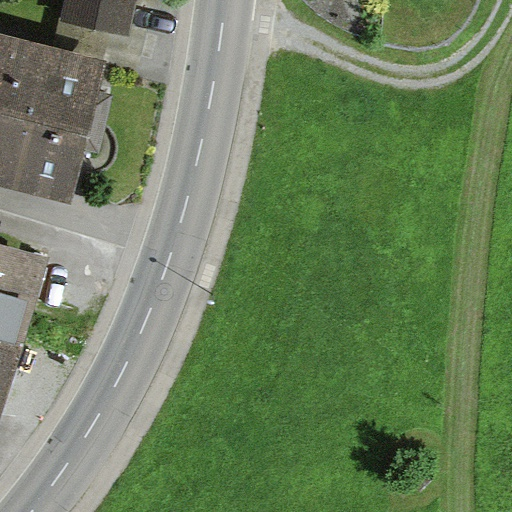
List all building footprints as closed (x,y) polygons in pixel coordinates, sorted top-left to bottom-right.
[(120,0),(58,0),(55,14),(116,26),(120,0)] [(0,135),(26,34),(0,27),(0,135)] [(26,34),(0,135),(0,157),(62,173),(93,51),(26,34)] [(0,319),(15,324),(37,247),(0,236),(0,319)] [(0,375),(15,324),(0,319),(0,375)]
